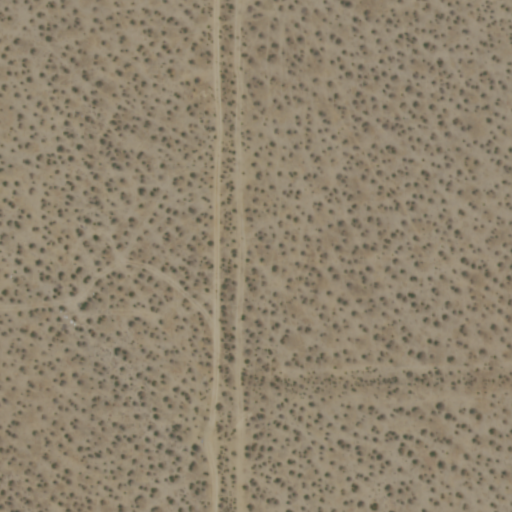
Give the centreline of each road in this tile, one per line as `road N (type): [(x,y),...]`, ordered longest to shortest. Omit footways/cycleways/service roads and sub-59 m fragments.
road 1 (track): [(216,0),(213,511)]
road 2 (track): [(237,0),(238,511)]
